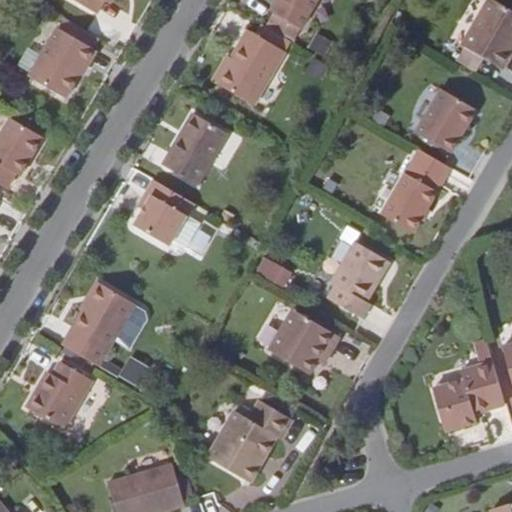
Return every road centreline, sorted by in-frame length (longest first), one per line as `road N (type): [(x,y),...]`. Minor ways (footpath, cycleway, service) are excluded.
road 1 (residential): [(0,339),(202,0)]
road 2 (residential): [(511,140),(362,396),(389,487)]
road 3 (residential): [(389,487),(511,453)]
